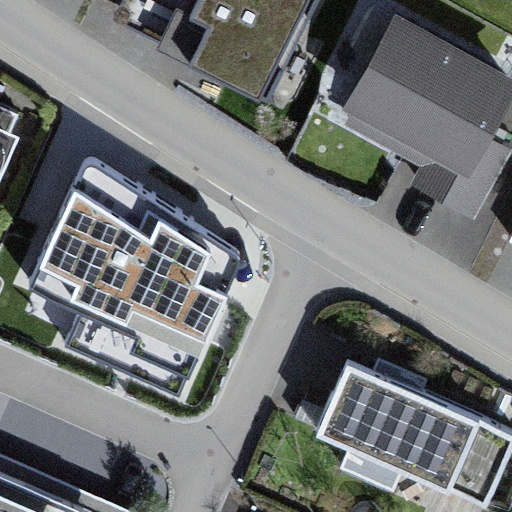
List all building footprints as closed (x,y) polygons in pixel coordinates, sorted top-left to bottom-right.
[(312,0),(191,0),(171,42),(269,90),(312,0)] [(511,114),(511,65),(397,5),(341,109),(477,180),(511,114)] [(0,197),(26,134),(0,114),(0,197)] [(87,161),(29,293),(83,316),(69,347),(180,396),(241,258),(87,161)] [(511,463),(511,434),(357,367),(327,435),(493,507),(511,463)] [(115,511),(122,498),(0,444),(0,511),(115,511)]
